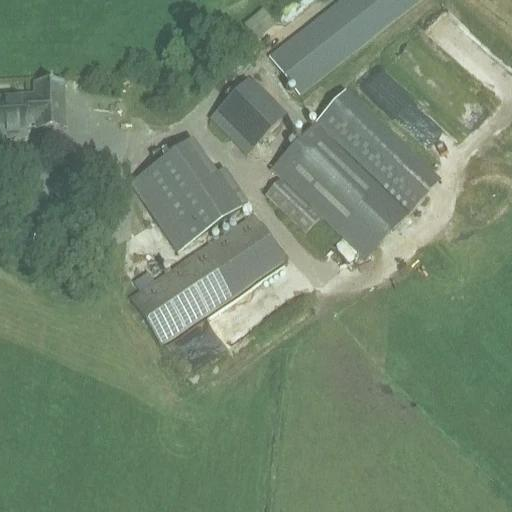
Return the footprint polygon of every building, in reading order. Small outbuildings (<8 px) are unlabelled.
[(300,98),(423,0),(345,0),(270,60),(300,98)] [(275,28),(262,12),(243,27),(257,43),(275,28)] [(511,116),(511,63),(500,42),(490,47),(482,33),(461,44),(502,122),(511,116)] [(379,107),(396,101),(394,97),(401,94),(394,77),(371,86),(379,107)] [(55,129),(55,113),(63,113),(61,85),(35,86),(35,98),(5,100),(5,103),(0,103),(0,136),(7,136),(7,140),(25,139),(25,123),(37,123),(37,130),(55,129)] [(246,157),(282,122),(247,87),(211,122),(246,157)] [(416,159),(348,94),(337,105),(317,126),(272,173),(282,182),(266,199),(305,236),(321,219),(366,262),(410,215),(430,194),(405,170),(416,159)] [(182,151),(130,187),(177,256),(247,209),(223,175),(206,186),(182,151)] [(161,347),(283,264),(254,221),(132,304),(161,347)] [(31,254),(37,229),(8,224),(4,248),(31,254)] [(294,264),(256,290),(272,313),(310,287),(294,264)]
